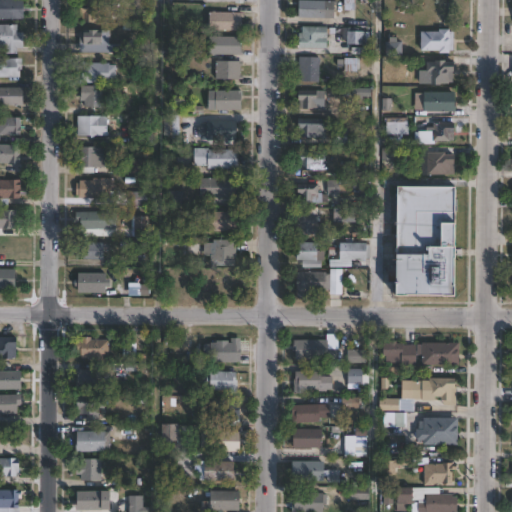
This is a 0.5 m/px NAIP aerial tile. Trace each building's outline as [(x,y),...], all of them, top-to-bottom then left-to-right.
[(23,0),(23,19),(0,19),(0,0),(23,0)] [(101,0),(101,2),(97,2),(96,21),(79,21),(79,0),(101,0)] [(332,2),(331,20),(295,19),(296,1),(332,2)] [(214,10),(214,11),(242,12),(242,17),(240,17),(240,26),(242,26),(242,30),(209,30),(209,25),(205,25),(205,22),(208,22),(209,11),(212,11),(212,10),(214,10)] [(0,24),(17,24),(17,32),(23,32),(23,48),(16,48),(16,54),(5,54),(5,48),(0,48),(0,24)] [(324,28),(324,49),(296,49),(296,34),(300,34),(300,27),(324,28)] [(365,28),(364,45),(356,45),(356,48),(367,48),(367,56),(355,56),(356,55),(349,55),(349,48),(351,48),(351,45),(345,45),(345,41),(340,40),(340,28),(365,28)] [(107,43),(83,43),(83,29),(107,29),(107,43)] [(446,30),(446,33),(450,33),(450,51),(447,51),(447,54),(436,54),(436,51),(418,51),(418,33),(436,33),(436,30),(446,30)] [(242,36),(242,40),(241,40),(240,49),(243,49),(242,54),(210,53),(210,35),(242,36)] [(393,39),(393,41),(400,42),(400,57),(384,56),(384,42),(388,42),(388,39),(393,39)] [(154,66),(137,66),(137,53),(154,53),(154,66)] [(317,58),(317,73),(295,73),(295,57),(317,58)] [(0,58),(21,58),(21,69),(19,69),(20,77),(0,77),(0,58)] [(242,61),(242,65),(240,65),(239,75),(242,75),(242,79),(215,78),(215,60),(242,61)] [(451,63),(451,73),(449,73),(449,83),(446,83),(446,85),(437,85),(437,86),(427,86),(427,85),(423,85),(424,63),(432,63),(432,61),(443,62),(443,63),(451,63)] [(114,81),(81,81),(81,64),(114,64),(114,81)] [(101,85),(101,106),(83,106),(83,100),(80,100),(80,85),(101,85)] [(0,87),(22,88),(22,106),(0,105),(0,87)] [(241,109),(207,109),(207,89),(241,89),(241,109)] [(361,101),(350,101),(350,89),(370,89),(370,98),(361,98),(361,101)] [(322,91),(322,110),(298,109),(298,101),(295,101),(295,91),(322,91)] [(452,93),(452,113),(411,112),(412,94),(420,94),(420,93),(452,93)] [(179,134),(164,135),(163,115),(178,114),(179,134)] [(106,121),(108,121),(108,120),(115,120),(114,128),(108,128),(108,125),(107,125),(107,135),(76,134),(76,115),(107,116),(106,121)] [(20,127),(19,136),(0,135),(0,117),(19,117),(19,127),(20,127)] [(405,119),(404,136),(397,135),(398,144),(386,145),(385,138),(390,138),(390,136),(384,136),(384,119),(405,119)] [(235,120),(235,140),(206,140),(206,138),(200,138),(200,124),(205,124),(205,120),(235,120)] [(326,120),(325,139),(301,139),(302,136),(298,136),(298,130),(297,130),(297,120),(326,120)] [(451,124),(451,142),(447,142),(447,144),(439,144),(440,142),(430,142),(430,133),(423,133),(423,129),(430,129),(430,124),(451,124)] [(144,143),(129,143),(129,129),(144,129),(144,143)] [(350,130),(349,145),(336,144),(336,130),(350,130)] [(0,144),(20,146),(19,164),(0,163),(0,144)] [(99,146),(99,154),(100,154),(100,166),(93,166),(93,173),(81,173),(81,167),(79,167),(79,162),(74,162),(74,151),(78,151),(78,146),(99,146)] [(208,147),(208,149),(235,148),(235,160),(237,160),(237,168),(207,168),(207,165),(193,165),(193,147),(208,147)] [(399,161),(381,161),(381,148),(399,149),(399,161)] [(322,153),(322,172),(301,172),(301,163),(297,163),(297,153),(322,153)] [(442,153),(442,156),(452,155),(452,166),(451,166),(451,176),(419,176),(418,153),(442,153)] [(146,172),(130,173),(130,160),(145,160),(146,172)] [(178,161),(177,175),(162,174),(163,161),(178,161)] [(109,190),(109,198),(78,197),(79,195),(75,195),(75,183),(78,183),(78,180),(91,180),(91,177),(112,178),(112,190),(109,190)] [(237,196),(200,196),(200,177),(237,177),(237,196)] [(338,194),(327,195),(326,181),(348,179),(348,187),(338,188),(338,194)] [(0,180),(19,180),(19,199),(7,199),(7,206),(0,205),(0,180)] [(318,185),(318,194),(320,194),(320,196),(328,196),(328,204),(301,204),(301,195),(298,195),(298,185),(318,185)] [(453,187),(453,225),(455,225),(455,298),(397,298),(397,255),(394,255),(394,187),(453,187)] [(145,205),(130,205),(130,191),(145,191),(145,205)] [(317,208),(317,224),(323,224),(323,236),(297,235),(297,208),(317,208)] [(356,223),(334,223),(334,209),(356,209),(356,223)] [(0,210),(14,210),(14,229),(12,229),(12,236),(0,236),(0,210)] [(114,211),(114,228),(79,228),(79,223),(75,223),(75,211),(114,211)] [(241,231),(204,231),(204,211),(241,211),(241,231)] [(147,235),(130,235),(130,215),(147,216),(147,235)] [(235,262),(201,262),(201,239),(235,239),(235,262)] [(103,242),(103,259),(77,258),(78,241),(103,242)] [(316,243),(316,252),(323,252),(323,263),(320,263),(320,269),(301,269),(301,262),(296,262),(296,251),(298,251),(299,243),(316,243)] [(364,261),(336,262),(336,245),(364,245),(364,261)] [(0,268),(14,269),(14,289),(0,289),(0,268)] [(105,293),(77,292),(78,271),(105,272),(105,293)] [(341,271),(341,297),(328,296),(329,271),(341,271)] [(325,273),(325,293),(304,293),(304,299),(296,299),(296,287),(295,287),(295,280),(296,280),(296,274),(301,274),(301,273),(325,273)] [(0,335),(18,336),(18,358),(4,358),(4,355),(0,355),(0,335)] [(93,336),(93,339),(111,339),(111,357),(100,357),(100,359),(90,359),(90,357),(83,357),(83,353),(78,352),(78,339),(83,339),(83,336),(93,336)] [(242,337),(241,361),(206,359),(206,343),(213,343),(213,341),(219,342),(219,339),(231,340),(231,342),(233,342),(233,337),(242,337)] [(328,359),(301,359),(302,339),(328,339),(328,359)] [(405,343),(405,345),(425,346),(425,341),(462,342),(462,349),(464,350),(464,356),(462,356),(462,359),(463,359),(463,365),(425,364),(426,354),(419,354),(419,366),(404,365),(404,362),(387,362),(387,355),(386,355),(386,342),(392,343),(393,340),(399,340),(399,342),(405,343)] [(138,342),(138,359),(125,358),(126,342),(138,342)] [(361,350),(347,350),(347,363),(361,363),(361,350)] [(186,365),(185,384),(174,384),(175,364),(186,365)] [(363,368),(347,368),(347,383),(363,383),(363,368)] [(106,389),(78,389),(78,378),(79,378),(79,369),(106,369),(106,389)] [(23,389),(0,389),(0,370),(23,370),(23,389)] [(322,370),(322,376),(333,376),(333,391),(320,391),(320,388),(306,388),(306,393),(296,393),(296,378),(298,378),(298,370),(322,370)] [(238,371),(237,392),(228,392),(228,390),(204,389),(204,381),(210,381),(210,375),(212,376),(213,371),(238,371)] [(452,377),(459,377),(458,405),(454,405),(441,405),(441,399),(417,399),(417,411),(409,411),(409,423),(396,422),(396,411),(382,411),(382,398),(409,399),(409,380),(426,380),(426,377),(433,377),(434,377),(452,377)] [(19,404),(19,414),(0,414),(0,394),(23,394),(23,404),(19,404)] [(361,410),(345,410),(345,397),(361,397),(361,410)] [(242,419),(212,419),(212,399),(242,399),(242,419)] [(101,413),(101,420),(88,420),(88,414),(80,414),(81,401),(107,401),(107,413),(101,413)] [(322,422),(295,422),(294,404),(322,404),(322,422)] [(180,441),(163,441),(163,413),(178,413),(178,423),(180,423),(180,441)] [(461,417),(461,426),(463,426),(462,436),(461,436),(461,444),(427,443),(427,439),(419,439),(419,428),(420,428),(420,421),(427,421),(427,417),(461,417)] [(365,455),(342,456),(342,436),(357,435),(357,426),(369,426),(369,436),(365,436),(365,455)] [(323,429),(323,446),(300,446),(300,442),(295,442),(295,434),(299,434),(300,428),(323,429)] [(107,451),(79,451),(79,431),(107,430),(107,451)] [(243,431),(242,451),(199,451),(199,445),(194,445),(194,440),(199,440),(199,431),(204,431),(204,430),(243,431)] [(0,457),(21,457),(21,472),(18,472),(18,476),(0,476),(0,457)] [(431,457),(431,463),(445,464),(445,461),(455,461),(455,484),(441,484),(441,483),(437,483),(437,485),(427,485),(427,465),(416,464),(416,469),(396,468),(396,473),(385,473),(385,460),(396,461),(396,459),(405,459),(405,458),(415,458),(415,457),(431,457)] [(103,458),(103,480),(83,481),(83,473),(79,473),(79,465),(82,465),(82,458),(103,458)] [(208,460),(237,462),(237,473),(239,473),(239,481),(202,479),(203,473),(196,473),(197,463),(203,464),(203,460),(208,461),(208,460)] [(326,481),(295,481),(295,461),(326,461),(326,481)] [(416,486),(416,487),(441,487),(441,495),(455,494),(455,496),(459,496),(459,511),(455,511),(413,511),(413,504),(408,504),(408,507),(398,507),(398,499),(401,499),(401,487),(416,486)] [(366,498),(345,499),(345,488),(366,488),(366,498)] [(0,489),(20,489),(20,490),(23,490),(23,494),(20,495),(20,508),(0,508),(0,489)] [(105,490),(105,504),(110,503),(110,509),(77,510),(77,503),(79,503),(79,491),(105,490)] [(242,491),(242,510),(213,510),(213,490),(242,491)] [(325,493),(325,511),(295,511),(295,501),(297,501),(297,492),(325,493)]
